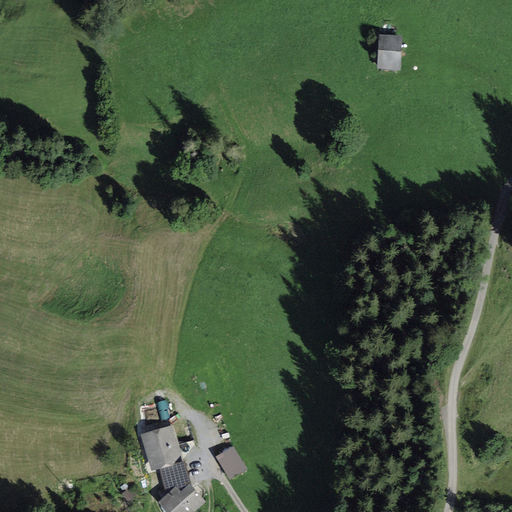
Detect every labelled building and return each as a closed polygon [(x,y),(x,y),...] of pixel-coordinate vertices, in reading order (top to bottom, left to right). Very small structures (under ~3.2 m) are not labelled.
[(402,71),(404,36),(381,34),(379,69),(402,71)] [(188,431),(189,428),(188,425),(184,424),(181,425),(180,428),(181,431),(184,432),(188,431)] [(193,486),(185,461),(174,425),(141,435),(152,471),(159,469),(167,494),(158,503),(167,511),(195,511),(207,501),(193,486)] [(190,440),(191,437),(190,434),(187,433),(184,434),(182,437),(184,440),(187,442),(190,440)] [(230,480),(248,469),(235,446),(216,457),(230,480)] [(128,502),(137,495),(132,487),(122,494),(128,502)]
